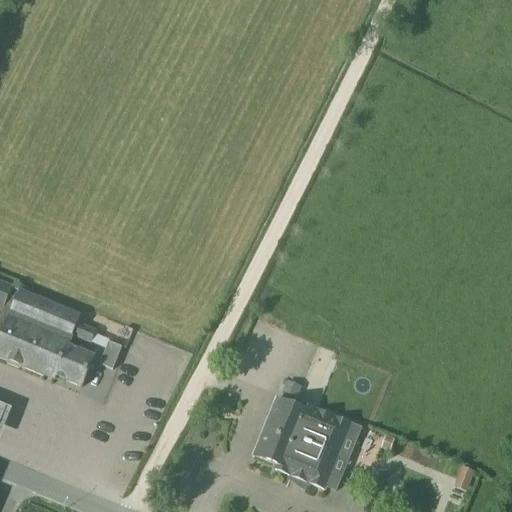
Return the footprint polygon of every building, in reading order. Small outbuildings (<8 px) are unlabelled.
[(0,361),(56,383),(56,381),(82,392),(94,361),(67,351),(73,337),(88,343),(92,331),(77,325),(80,318),(19,293),(19,294),(12,291),(12,290),(0,285),(0,361)] [(107,344),(98,367),(111,372),(120,349),(107,344)] [(295,400),(299,390),(285,385),(282,395),(295,400)] [(276,404),(253,460),(266,466),(264,469),(325,494),(351,429),(299,407),(297,412),(276,404)] [(0,406),(0,439),(1,440),(12,412),(0,406)] [(474,476),(463,472),(459,481),(471,485),(474,476)]
